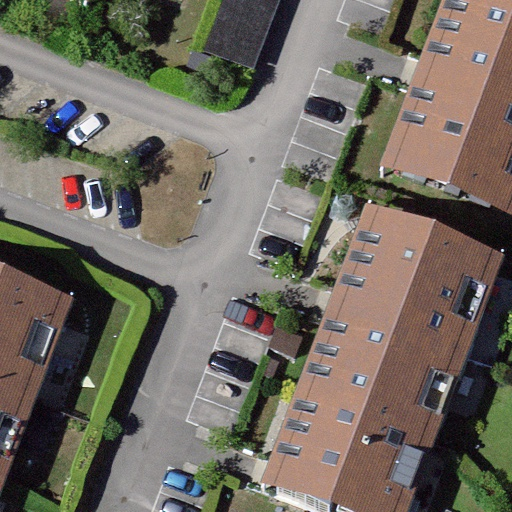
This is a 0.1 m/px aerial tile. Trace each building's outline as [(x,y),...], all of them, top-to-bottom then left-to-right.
[(105,0),(40,0),(98,21),(105,0)] [(231,0),(218,53),(261,64),(277,0),(231,0)] [(511,0),(448,0),(381,184),(511,232),(511,0)] [(422,511),(511,274),(511,271),(374,220),(266,507),(279,511),(422,511)] [(0,511),(10,511),(83,310),(0,280),(0,511)]
